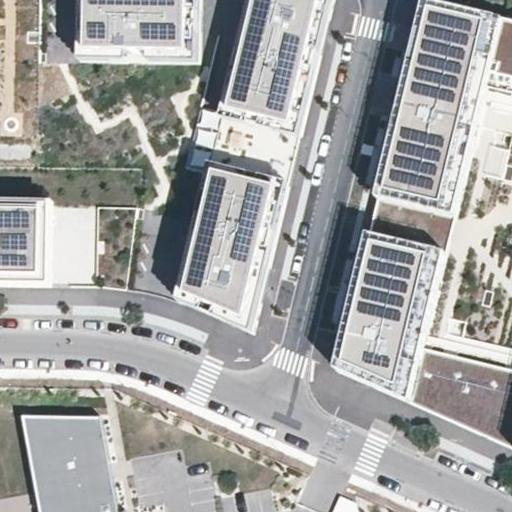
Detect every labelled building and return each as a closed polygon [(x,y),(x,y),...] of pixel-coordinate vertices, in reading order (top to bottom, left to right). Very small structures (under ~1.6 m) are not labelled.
[(192,0),(72,0),(72,64),(191,66),(192,0)] [(255,336),(335,0),(252,0),(181,304),(255,336)] [(482,85),(511,92),(511,18),(500,16),(435,0),(420,0),(370,199),(376,200),(368,232),(364,231),(332,366),(409,403),(511,450),(511,372),(422,350),(444,251),(452,219),(449,218),(482,85)] [(54,208),(0,206),(0,286),(52,287),(54,208)] [(120,511),(104,419),(25,418),(42,511),(120,511)] [(338,511),(365,511),(346,500),(338,511)]
